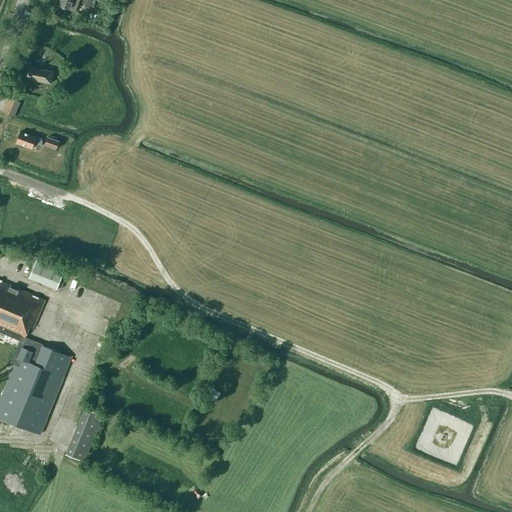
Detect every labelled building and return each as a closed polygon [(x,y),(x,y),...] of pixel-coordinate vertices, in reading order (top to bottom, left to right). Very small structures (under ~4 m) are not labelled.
[(75,12),(79,0),(60,0),(58,6),(75,12)] [(50,84),(53,71),(29,67),(28,71),(27,74),(26,79),(50,84)] [(13,117),(20,102),(9,97),(2,113),(13,117)] [(41,145),(43,140),(36,138),(36,137),(20,131),(16,143),(32,148),(33,145),(36,146),(36,144),(41,145)] [(56,149),(59,141),(47,137),(44,145),(56,149)] [(64,270),(36,259),(29,278),(57,289),(64,270)] [(72,357),(44,346),(45,345),(26,337),(30,328),(33,329),(45,300),(0,280),(0,327),(21,336),(10,363),(14,365),(0,398),(0,418),(40,434),(72,357)] [(103,415),(84,408),(65,454),(84,462),(103,415)] [(198,424),(195,433),(204,436),(207,427),(198,424)]
